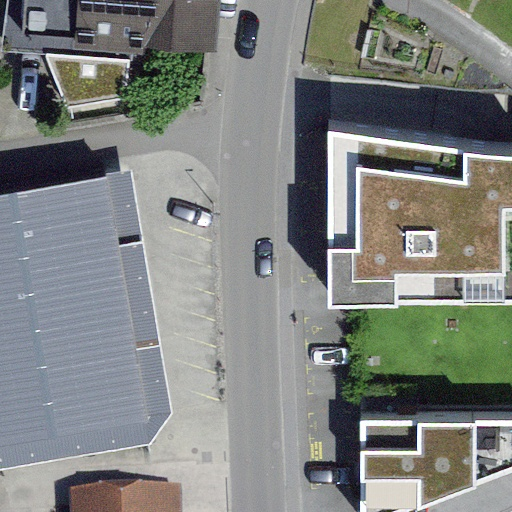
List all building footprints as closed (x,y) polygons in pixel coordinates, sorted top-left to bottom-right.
[(211,0),(70,0),(66,30),(204,49),(211,0)] [(313,278),(511,280),(511,132),(314,108),(313,278)] [(117,189),(0,201),(0,462),(146,445),(117,189)] [(511,402),(353,402),(353,511),(511,453),(511,402)] [(181,511),(181,503),(87,507),(87,511),(181,511)]
